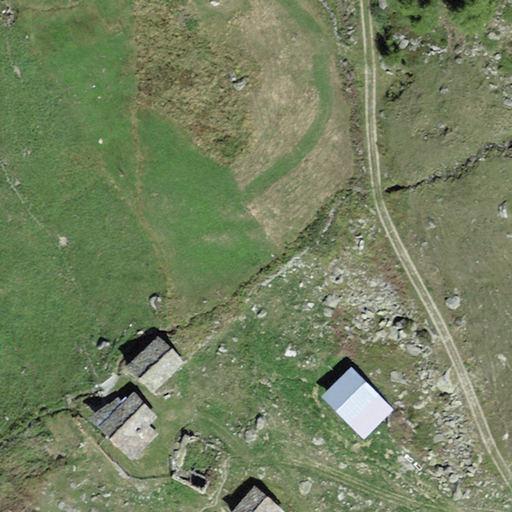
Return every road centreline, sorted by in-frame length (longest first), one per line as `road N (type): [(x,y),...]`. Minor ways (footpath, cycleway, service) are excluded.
road 1 (track): [(361,0),(373,196),(511,486)]
road 2 (track): [(426,511),(303,463),(248,457),(198,422),(175,418)]
